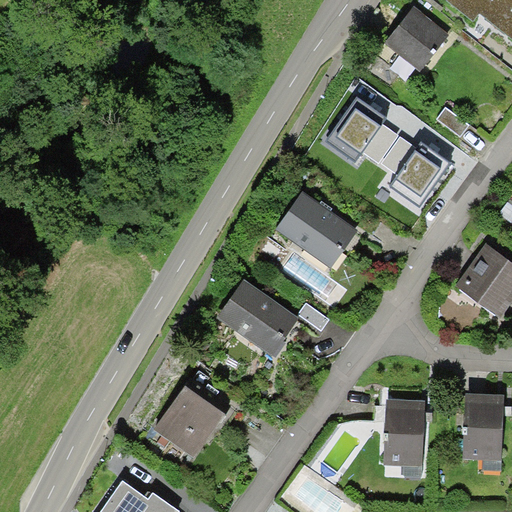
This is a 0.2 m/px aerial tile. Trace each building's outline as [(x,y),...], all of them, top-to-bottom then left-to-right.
[(511,0),(446,0),(472,20),(480,13),(511,37),(511,0)] [(450,34),(415,7),(385,44),(420,72),(438,50),(450,34)] [(374,109),(358,98),(326,141),(356,161),(362,152),(382,124),(386,118),(374,109)] [(446,106),(437,118),(461,136),(470,125),(446,106)] [(399,135),(382,124),(362,152),(379,163),(399,135)] [(417,148),(401,137),(381,164),(398,175),(417,148)] [(433,151),(421,143),(417,148),(398,175),(390,186),(419,206),(450,163),(433,151)] [(320,203),(303,191),(276,229),(331,268),(358,230),(330,211),(325,207),(320,203)] [(322,201),(320,203),(325,207),(330,211),(332,208),(322,201)] [(511,302),(511,261),(486,243),(470,264),(455,286),(501,318),(511,302)] [(244,279),(218,318),(276,357),(283,347),(286,343),(283,341),(299,317),(244,279)] [(329,320),(306,303),(299,314),(322,330),(329,320)] [(226,414),(185,386),(154,429),(195,458),(220,423),(226,414)] [(488,393),(466,393),(463,459),(502,460),(504,394),(488,393)] [(407,399),(386,398),(384,465),(422,466),(425,400),(407,399)] [(148,498),(123,481),(100,511),(178,511),(179,511),(153,492),(148,498)]
